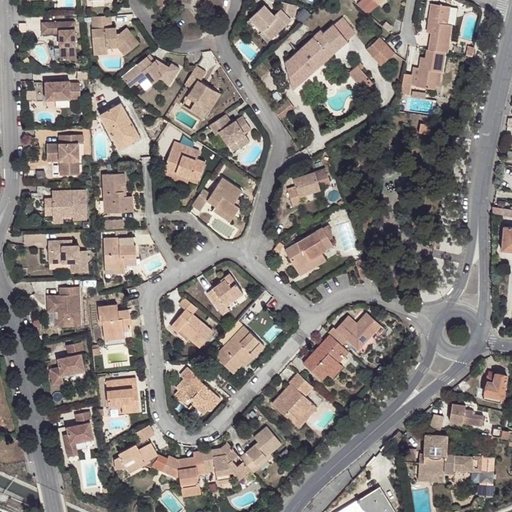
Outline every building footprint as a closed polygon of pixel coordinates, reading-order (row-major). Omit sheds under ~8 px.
[(295,18),(298,4),(284,0),(282,8),(276,14),(272,10),(264,17),(258,10),(252,17),(264,30),(273,39),(295,18)] [(369,0),(358,0),(356,2),(364,10),(372,3),(369,0)] [(430,32),(427,47),(445,50),(446,51),(452,24),(446,24),(449,6),(430,1),(427,19),(432,20),(430,32)] [(264,17),(272,10),(266,4),(258,10),(264,17)] [(112,14),(93,15),(96,47),(109,46),(120,46),(126,54),(141,41),(128,25),(122,31),(114,31),(113,25),(112,14)] [(261,33),(264,30),(252,17),(248,20),(261,33)] [(322,31),(315,38),(330,55),(355,32),(343,18),(325,34),(322,31)] [(41,22),(42,33),(59,33),(60,46),(63,45),(63,59),(75,59),(74,21),(41,22)] [(379,37),(366,48),(381,64),(394,52),(379,37)] [(330,55),(315,38),(291,58),(286,62),(293,89),(330,55)] [(427,47),(425,46),(423,56),(421,68),(417,67),(415,82),(414,85),(433,88),(434,83),(436,71),(441,71),(445,50),(427,47)] [(150,53),(123,74),(131,84),(139,78),(141,81),(150,74),(155,81),(160,77),(163,74),(172,80),(180,67),(172,62),(170,66),(158,58),(155,59),(150,53)] [(196,65),(185,83),(193,87),(187,97),(195,102),(190,109),(201,115),(216,90),(201,80),(207,71),(196,65)] [(364,91),(367,88),(374,83),(358,65),(351,71),(349,72),(364,91)] [(402,72),(398,91),(407,93),(410,81),(411,74),(402,72)] [(163,74),(160,77),(170,83),(172,80),(163,74)] [(68,80),(44,81),(45,99),(69,98),(79,98),(78,82),(68,82),(68,80)] [(221,93),(216,90),(201,115),(204,117),(209,109),(210,110),(221,93)] [(195,102),(187,97),(182,104),(190,109),(195,102)] [(275,111),(281,118),(295,107),(289,99),(275,111)] [(116,141),(137,129),(121,101),(100,112),(116,141)] [(226,114),(210,124),(218,135),(221,132),(229,146),(236,141),(240,146),(241,148),(251,141),(246,133),(252,129),(244,116),(236,121),(233,123),(230,120),(226,114)] [(419,123),(418,131),(428,133),(429,124),(419,123)] [(140,135),(137,129),(116,141),(119,146),(140,135)] [(81,133),(57,134),(57,143),(45,143),(45,156),(58,156),(58,160),(59,174),(78,174),(76,143),(81,142),(81,133)] [(181,175),(197,180),(205,161),(196,157),(196,159),(189,156),(192,147),(173,140),(162,170),(174,174),(176,169),(183,172),(181,175)] [(236,141),(229,146),(233,151),(240,146),(236,141)] [(196,159),(196,157),(199,150),(192,147),(189,156),(196,159)] [(196,183),(197,180),(181,175),(183,172),(176,169),(174,174),(162,170),(160,174),(186,184),(187,180),(196,183)] [(319,189),(312,169),(292,176),(295,185),(287,188),(292,204),(300,201),(299,196),(319,189)] [(104,211),(126,210),(126,194),(125,171),(102,173),(104,211)] [(211,193),(202,188),(191,203),(200,209),(207,199),(215,204),(233,215),(239,206),(234,202),(242,189),(221,177),(211,193)] [(44,195),(45,211),(52,211),(53,215),(63,215),(73,214),(86,214),(85,188),(52,190),(52,195),(44,195)] [(230,219),(233,215),(215,204),(212,208),(230,219)] [(511,209),(491,206),(492,213),(511,215),(511,209)] [(105,218),(105,226),(123,225),(123,218),(105,218)] [(331,244),(321,226),(284,248),(297,270),(323,256),(321,251),(331,244)] [(511,226),(502,226),(500,250),(511,250),(511,226)] [(104,267),(125,266),(124,260),(124,255),(129,255),(136,255),(135,244),(133,244),(133,234),(103,235),(104,267)] [(66,239),(47,240),(48,262),(78,260),(78,271),(87,270),(86,249),(78,249),(78,244),(71,244),(66,244),(66,239)] [(281,243),(277,240),(272,248),(276,251),(281,243)] [(362,252),(353,258),(359,274),(368,271),(362,252)] [(325,260),(323,256),(297,270),(299,274),(325,260)] [(78,271),(78,260),(48,262),(49,266),(70,266),(70,271),(78,271)] [(221,300),(225,305),(243,292),(230,272),(220,278),(221,280),(205,290),(215,304),(221,300)] [(28,280),(15,280),(19,288),(30,284),(28,280)] [(47,294),(47,304),(58,304),(58,323),(80,323),(79,285),(59,286),(59,294),(47,294)] [(189,335),(188,337),(198,346),(213,330),(192,311),(196,306),(184,297),(179,303),(184,308),(170,325),(176,330),(177,329),(179,326),(189,335)] [(227,309),(225,305),(221,300),(215,304),(221,313),(227,309)] [(117,311),(117,308),(116,301),(98,303),(99,322),(103,321),(104,331),(124,329),(124,325),(130,324),(128,309),(117,311)] [(47,304),(47,311),(54,310),(55,323),(58,323),(58,304),(47,304)] [(285,305),(278,313),(281,316),(289,309),(285,305)] [(341,343),(346,339),(358,349),(379,325),(365,312),(360,317),(363,320),(360,323),(357,320),(355,322),(347,314),(335,328),(332,326),(327,330),(329,332),(341,343)] [(249,347),(253,351),(262,341),(242,322),(214,353),(232,369),(241,359),(239,357),(249,347)] [(124,329),(104,331),(104,337),(131,334),(130,324),(124,325),(124,329)] [(177,329),(188,337),(189,335),(179,326),(177,329)] [(342,356),(348,350),(341,343),(329,332),(318,344),(322,347),(317,352),(313,349),(301,362),(321,379),(326,373),(337,361),(335,359),(340,353),(342,356)] [(81,341),(66,344),(68,352),(83,349),(81,341)] [(322,347),(318,344),(313,349),(317,352),(322,347)] [(244,361),(253,351),(249,347),(239,357),(241,359),(244,361)] [(81,353),(58,358),(59,366),(49,368),(53,384),(63,382),(61,374),(84,369),(81,353)] [(341,365),(337,361),(326,373),(330,377),(341,365)] [(202,400),(209,407),(220,395),(204,381),(201,384),(197,381),(201,377),(187,365),(180,373),(183,377),(177,384),(182,388),(176,394),(188,405),(193,401),(195,399),(199,403),(202,400)] [(303,395),(313,385),(297,371),(287,381),(289,383),(292,386),(281,398),(278,395),(271,403),(293,422),(311,403),(303,395)] [(485,391),(478,389),(476,397),(477,399),(483,400),(501,404),(501,400),(503,394),(507,375),(496,373),(489,371),(488,375),(485,391)] [(132,385),(136,385),(135,375),(106,378),(108,405),(121,404),(122,411),(139,409),(137,393),(133,393),(132,385)] [(292,386),(289,383),(278,395),(281,398),(292,386)] [(205,412),(209,407),(202,400),(199,403),(195,399),(193,401),(205,412)] [(452,402),(449,419),(481,425),(483,415),(473,413),(474,405),(452,402)] [(315,407),(311,403),(293,422),(297,426),(315,407)] [(90,410),(75,413),(77,421),(91,418),(90,410)] [(433,413),(429,425),(440,427),(443,415),(433,413)] [(68,433),(63,434),(68,456),(77,453),(76,448),(75,441),(93,437),(90,421),(67,426),(68,433)] [(149,422),(135,430),(140,441),(148,436),(154,433),(149,422)] [(251,470),(253,472),(262,462),(259,459),(271,447),(280,437),(263,423),(252,435),(256,439),(240,456),(243,460),(251,470)] [(440,427),(429,425),(429,433),(440,434),(440,427)] [(492,435),(495,436),(501,437),(502,429),(493,427),(492,435)] [(397,430),(391,437),(396,442),(403,435),(398,430),(397,430)] [(440,434),(429,433),(426,433),(425,454),(444,455),(446,455),(446,453),(447,434),(440,434)] [(148,436),(140,441),(136,443),(139,447),(150,441),(148,436)] [(238,479),(251,470),(243,460),(236,464),(232,457),(237,453),(227,440),(219,446),(220,453),(212,454),(211,447),(201,449),(205,471),(214,469),(216,482),(229,480),(228,472),(232,471),(238,479)] [(157,454),(150,441),(139,447),(136,443),(136,442),(118,451),(120,455),(114,457),(115,467),(127,467),(125,465),(138,458),(142,465),(149,462),(150,461),(149,459),(157,454)] [(220,453),(219,446),(211,447),(212,454),(220,453)] [(259,459),(262,462),(274,450),(271,447),(259,459)] [(406,448),(405,460),(417,461),(418,448),(406,448)] [(176,457),(167,455),(166,458),(161,470),(175,474),(179,473),(181,486),(199,483),(197,472),(205,471),(201,449),(193,450),(194,455),(185,456),(186,461),(181,462),(180,457),(177,457),(176,457)] [(444,455),(425,454),(421,454),(420,462),(425,463),(424,473),(446,475),(446,470),(455,471),(455,468),(456,454),(454,453),(454,456),(446,455),(444,455)] [(150,461),(149,462),(161,470),(166,458),(157,454),(149,459),(150,461)] [(483,456),(456,454),(455,468),(465,469),(465,465),(482,466),(483,456)] [(482,470),(480,495),(494,496),(496,457),(483,456),(482,466),(482,470)] [(143,467),(142,465),(138,458),(125,465),(127,467),(130,473),(143,467)] [(446,483),(446,475),(424,473),(425,463),(420,462),(419,481),(446,483)] [(199,483),(181,486),(182,494),(200,492),(199,483)] [(391,511),(384,499),(386,498),(380,487),(361,498),(361,497),(357,499),(357,501),(358,501),(362,508),(368,511),(394,511),(393,511),(391,511)] [(456,511),(466,511),(475,509),(481,499),(480,497),(476,499),(475,501),(473,505),(467,507),(456,511)] [(393,511),(394,511),(386,498),(384,499),(391,511),(393,511)]
